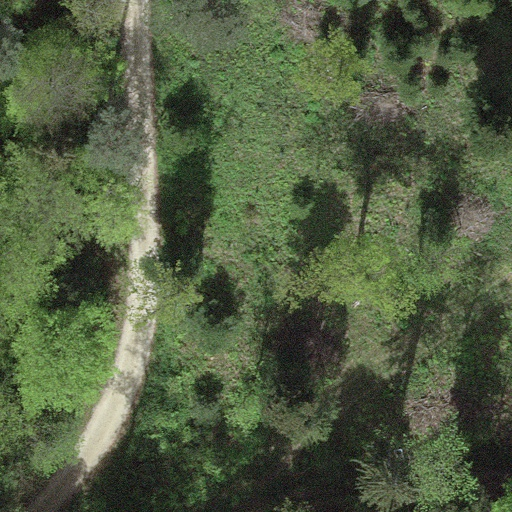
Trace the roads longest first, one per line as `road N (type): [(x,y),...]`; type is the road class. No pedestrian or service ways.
road 1 (track): [(139,0),(142,318),(127,386),(97,442),(35,511)]
road 2 (track): [(232,511),(511,281)]
